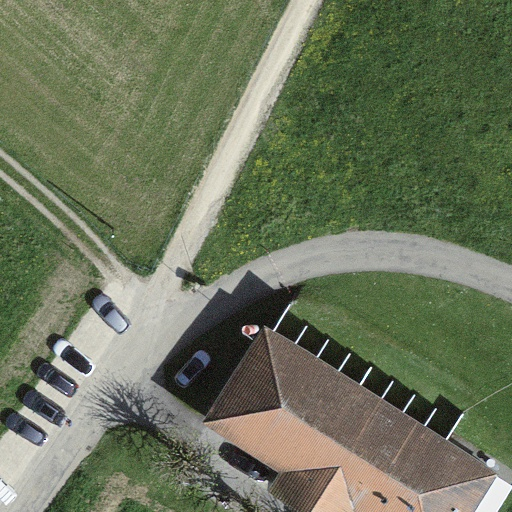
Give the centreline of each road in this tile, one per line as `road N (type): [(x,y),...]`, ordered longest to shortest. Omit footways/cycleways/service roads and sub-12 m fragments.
road 1 (unclassified): [(23,511),(123,366),(187,319),(282,267),(376,249),(443,259),(511,284)]
road 2 (track): [(0,161),(156,305)]
